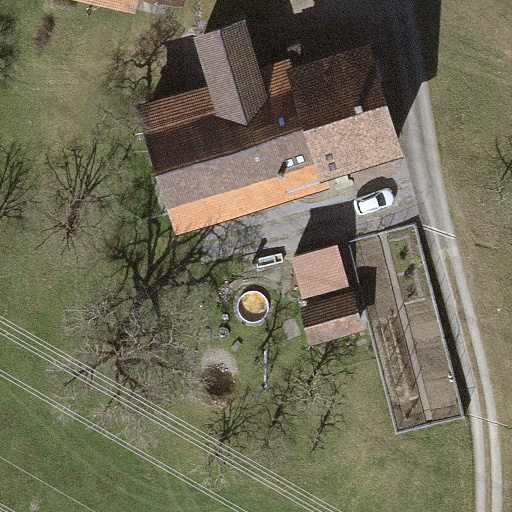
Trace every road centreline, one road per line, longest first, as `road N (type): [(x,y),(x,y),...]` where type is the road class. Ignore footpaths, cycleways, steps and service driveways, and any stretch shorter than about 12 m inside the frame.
road 1 (track): [(482,511),(480,430),(442,243)]
road 2 (residential): [(400,0),(442,243)]
